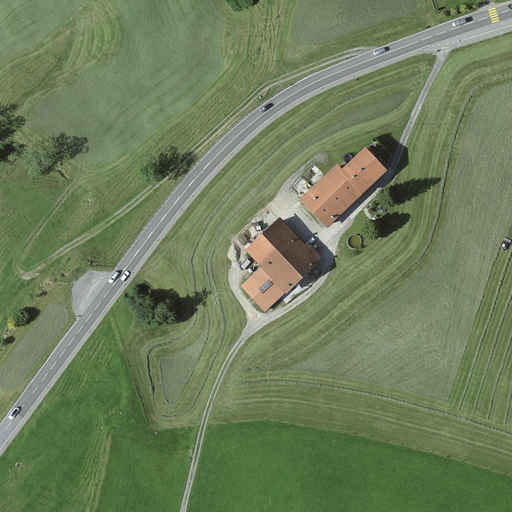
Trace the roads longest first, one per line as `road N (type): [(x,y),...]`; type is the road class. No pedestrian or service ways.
road 1 (secondary): [(511,9),(319,79),(249,126),(174,203),(0,438)]
road 2 (track): [(436,34),(439,62),(393,172),(325,242),(328,265),(309,293),(252,328),(224,373),(184,511)]
road 3 (track): [(374,58),(361,49),(275,81),(133,205),(53,258)]
